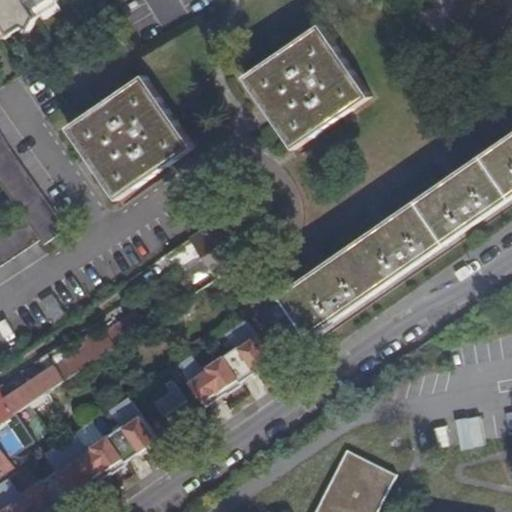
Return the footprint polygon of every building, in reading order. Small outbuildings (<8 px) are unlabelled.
[(0,0),(0,29),(7,25),(13,34),(27,25),(32,30),(39,17),(41,15),(36,7),(47,0),(0,0)] [(270,114),(294,150),(370,97),(321,26),(246,78),(270,114)] [(69,128),(144,78),(143,76),(68,127),(69,128)] [(144,78),(69,128),(118,201),(193,149),(144,78)] [(0,173),(19,160),(13,149),(13,148),(0,126),(0,173)] [(511,136),(281,296),(311,338),(511,198),(511,136)] [(0,268),(40,242),(43,247),(66,232),(19,160),(0,173),(0,184),(22,219),(0,233),(0,268)] [(221,219),(194,236),(222,277),(249,259),(221,219)] [(307,346),(276,300),(209,345),(239,389),(258,376),(259,378),(275,367),(274,366),(289,356),(290,357),(307,346)] [(61,345),(48,353),(67,381),(144,330),(133,315),(70,358),(61,345)] [(10,378),(0,385),(0,388),(17,414),(67,381),(48,353),(40,359),(48,372),(14,394),(9,386),(13,383),(10,378)] [(187,370),(164,385),(180,408),(202,393),(187,370)] [(0,425),(17,414),(0,388),(0,425)] [(134,395),(0,484),(0,511),(57,511),(67,506),(66,504),(81,494),(82,496),(99,485),(98,483),(116,471),(117,472),(133,462),(132,460),(147,450),(148,452),(165,441),(134,395)] [(0,476),(16,466),(0,443),(0,476)] [(379,511),(397,479),(349,454),(318,511),(379,511)]
